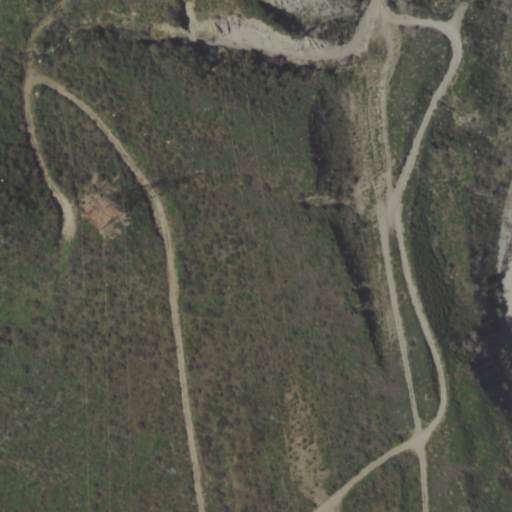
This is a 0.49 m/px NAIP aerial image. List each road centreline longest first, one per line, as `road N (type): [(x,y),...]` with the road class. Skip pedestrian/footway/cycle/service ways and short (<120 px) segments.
road 1 (track): [(372,4),(434,22),(453,35),(456,54),(393,199),(400,255),(445,398),(419,440)]
road 2 (track): [(419,440),(376,204),(370,84)]
road 3 (track): [(419,440),(318,511)]
